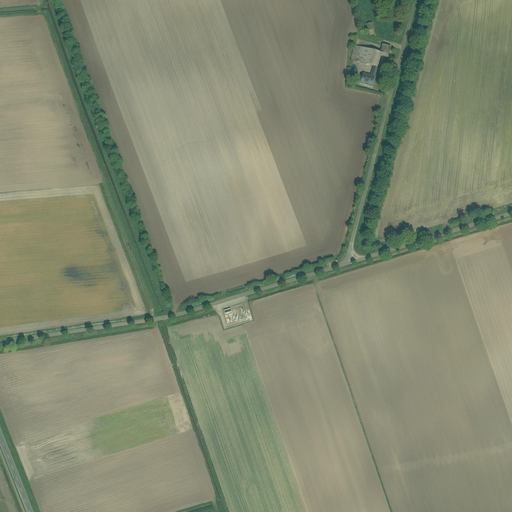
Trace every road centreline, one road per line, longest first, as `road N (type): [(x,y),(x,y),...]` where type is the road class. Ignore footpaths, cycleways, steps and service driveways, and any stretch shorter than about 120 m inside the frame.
road 1 (unclassified): [(0,343),(175,316),(351,261)]
road 2 (unclassified): [(416,0),(351,261)]
road 3 (unclassified): [(351,261),(511,213)]
road 4 (track): [(105,185),(156,320)]
